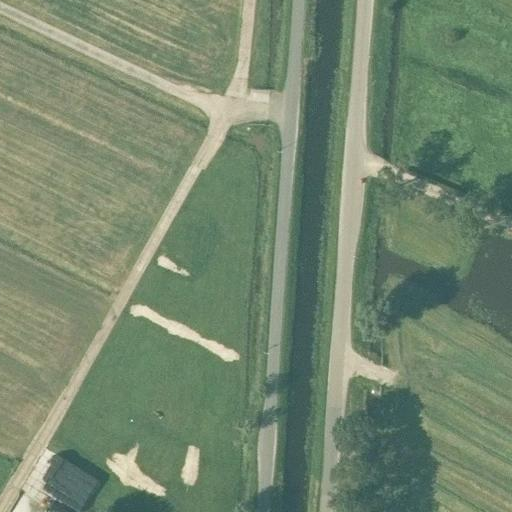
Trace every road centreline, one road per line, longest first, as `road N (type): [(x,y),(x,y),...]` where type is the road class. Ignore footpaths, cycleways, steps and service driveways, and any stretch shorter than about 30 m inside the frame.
road 1 (unclassified): [(326,511),(363,0)]
road 2 (unclassified): [(262,511),(297,0)]
road 3 (track): [(228,106),(210,106),(0,13)]
